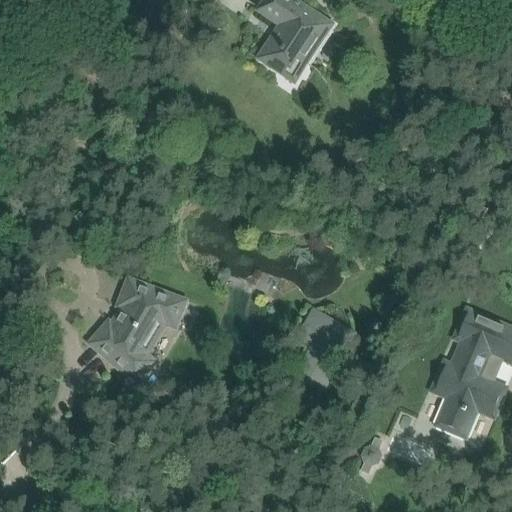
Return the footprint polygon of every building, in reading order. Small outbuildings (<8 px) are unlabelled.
[(332,26),(292,0),(267,0),(260,12),(282,27),(260,60),(294,83),(332,26)] [(330,48),(323,57),(330,62),(336,53),(330,48)] [(186,303),(148,288),(129,281),(119,308),(126,310),(115,328),(109,324),(91,345),(137,385),(145,376),(139,371),(174,311),(182,314),(186,303)] [(312,349),(295,379),(324,395),(358,335),(314,310),(297,340),(312,349)] [(445,361),(430,395),(448,402),(446,408),(438,426),(466,438),(477,411),(494,418),(506,390),(493,385),(503,360),(511,363),(511,330),(510,330),(471,314),(450,363),(445,361)] [(364,462),(360,473),(369,477),(373,467),(374,467),(377,467),(380,464),(382,460),(382,456),(380,452),(384,443),(376,439),(372,448),(369,449),(368,450),(365,453),(364,458),(364,461),(364,462)]
